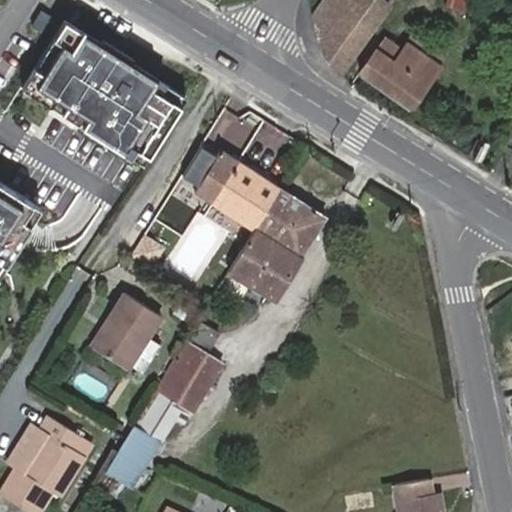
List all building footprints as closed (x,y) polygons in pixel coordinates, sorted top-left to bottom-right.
[(323,0),(312,15),(323,57),(339,73),(390,0),(323,0)] [(478,0),(447,0),(446,4),(473,14),(478,0)] [(42,9),(32,25),(41,31),(51,15),(42,9)] [(64,19),(27,78),(42,88),(80,29),(64,19)] [(155,77),(80,29),(42,88),(27,78),(22,86),(129,154),(134,145),(148,154),(178,104),(150,86),(155,77)] [(445,58),(414,36),(403,50),(389,41),(364,73),(410,107),(445,58)] [(155,77),(150,86),(178,104),(184,95),(155,77)] [(148,154),(134,145),(129,154),(142,162),(148,154)] [(253,227),(277,187),(220,149),(217,154),(201,146),(183,175),(198,184),(195,190),(214,203),(246,223),(253,227)] [(31,201),(0,180),(0,257),(5,261),(23,233),(31,220),(23,214),(31,201)] [(321,215),(277,187),(253,227),(227,269),(272,298),(321,215)] [(31,201),(23,214),(31,220),(40,206),(31,201)] [(239,232),(246,223),(214,203),(208,212),(239,232)] [(143,234),(132,253),(151,265),(163,246),(143,234)] [(157,314),(125,292),(92,345),(124,366),(157,314)] [(140,426),(159,439),(174,416),(182,421),(190,410),(192,411),(220,364),(206,355),(218,334),(196,320),(154,389),(160,393),(140,426)] [(133,361),(142,368),(162,345),(153,338),(133,361)] [(46,417),(37,432),(42,436),(18,474),(12,471),(0,490),(0,499),(19,511),(35,511),(48,493),(55,498),(80,458),(73,453),(81,440),(46,417)] [(133,422),(103,470),(130,488),(159,439),(140,426),(133,422)] [(12,471),(37,432),(31,428),(7,467),(12,471)] [(42,436),(37,432),(12,471),(18,474),(42,436)] [(428,480),(394,486),(398,511),(440,511),(438,494),(430,495),(428,480)]
